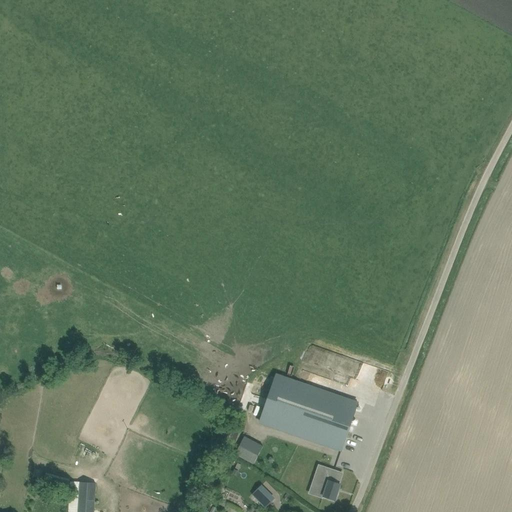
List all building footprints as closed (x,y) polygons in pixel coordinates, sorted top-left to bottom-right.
[(358,404),(328,394),(299,384),(276,376),(273,382),(260,421),(342,450),(353,419),(358,404)] [(244,435),(234,454),(253,464),(262,445),(244,435)] [(322,473),(320,481),(316,494),(326,497),(335,501),(340,485),(331,481),(328,481),(330,476),(322,473)] [(79,483),(78,507),(78,511),(90,511),(91,508),(94,508),(95,484),(79,483)] [(268,492),(262,486),(253,495),(259,501),(268,492)]
